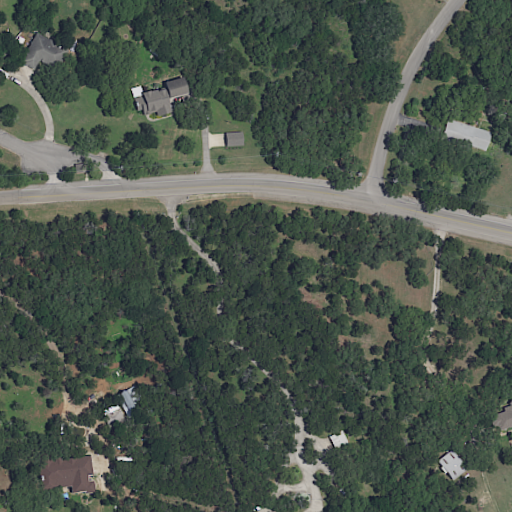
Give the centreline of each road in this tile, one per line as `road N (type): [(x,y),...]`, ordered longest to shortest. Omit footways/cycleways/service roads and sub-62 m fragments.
road 1 (tertiary): [(511,226),(323,178),(0,198)]
road 2 (residential): [(453,0),(417,51),(382,129),(368,192)]
road 3 (residential): [(124,190),(111,168),(34,158),(0,136)]
